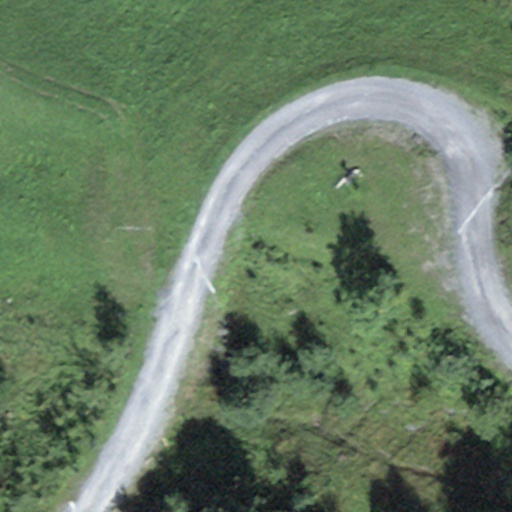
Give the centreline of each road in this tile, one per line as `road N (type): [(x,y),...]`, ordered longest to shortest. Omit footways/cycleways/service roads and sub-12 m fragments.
road 1 (track): [(511,337),(484,304),(469,254),(476,202),(464,145),(438,117),(399,101),(336,100),(242,163),(215,213),(138,434),(84,511)]
road 2 (track): [(182,318),(136,227),(117,119),(0,58)]
